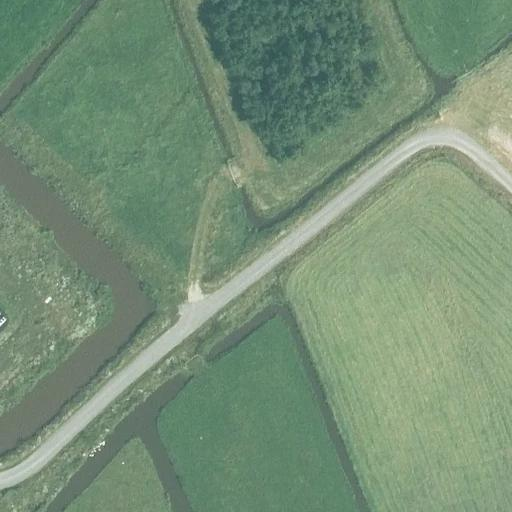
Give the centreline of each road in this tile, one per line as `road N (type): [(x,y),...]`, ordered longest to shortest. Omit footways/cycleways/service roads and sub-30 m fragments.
road 1 (trunk): [(196,511),(0,313)]
road 2 (trunk): [(0,385),(118,511)]
